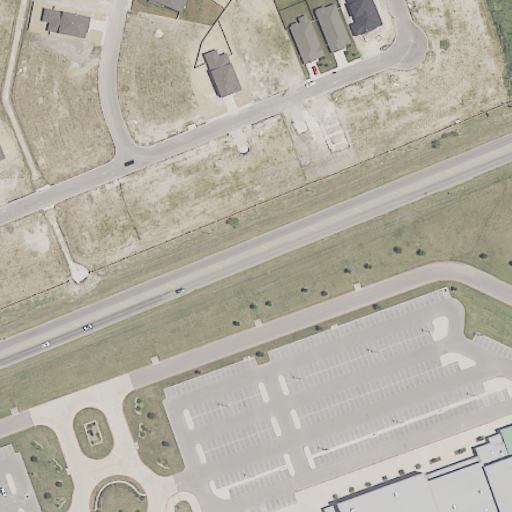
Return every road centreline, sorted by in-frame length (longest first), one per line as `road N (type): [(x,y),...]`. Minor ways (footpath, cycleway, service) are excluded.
road 1 (primary): [(511,147),(0,354)]
road 2 (residential): [(412,49),(0,217)]
road 3 (residential): [(117,0),(103,82),(129,165)]
